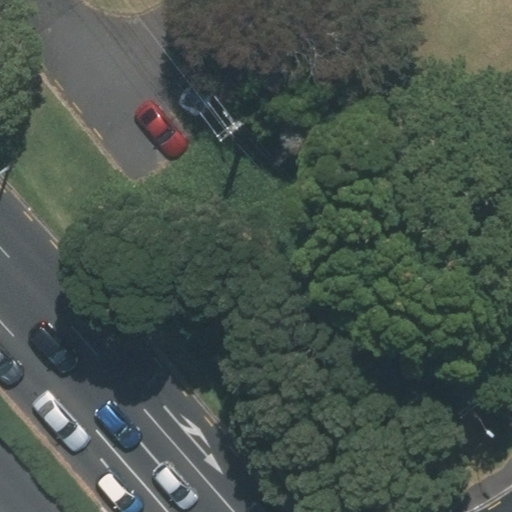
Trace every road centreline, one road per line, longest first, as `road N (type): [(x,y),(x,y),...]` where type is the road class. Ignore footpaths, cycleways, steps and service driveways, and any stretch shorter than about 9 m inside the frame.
road 1 (primary): [(0,279),(208,511)]
road 2 (residential): [(35,0),(148,137)]
